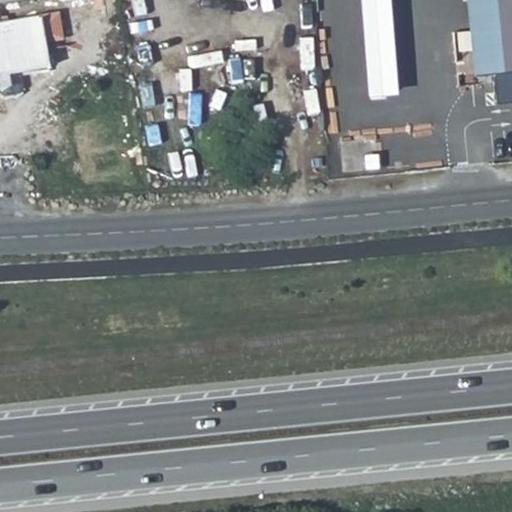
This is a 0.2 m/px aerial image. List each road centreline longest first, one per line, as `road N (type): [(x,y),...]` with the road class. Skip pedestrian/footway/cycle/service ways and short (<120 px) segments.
road 1 (primary): [(511,386),(0,438)]
road 2 (primary): [(0,488),(511,437)]
road 3 (unclassified): [(511,201),(0,237)]
